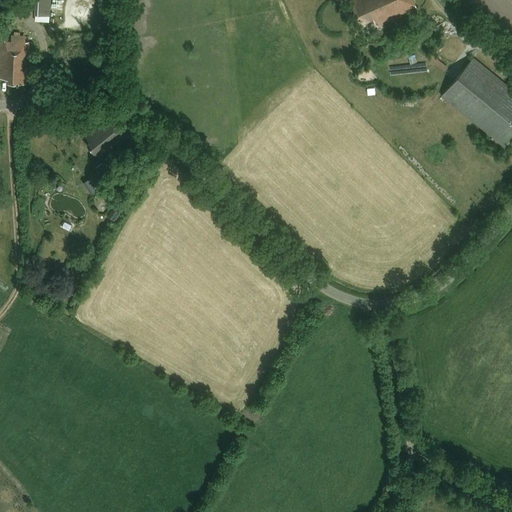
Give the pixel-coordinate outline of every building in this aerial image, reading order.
[(22,12),(27,1),(24,0),(18,0),(14,9),(22,12)] [(50,15),(50,0),(32,0),(32,6),(35,6),(35,15),(36,15),(35,22),(49,22),(49,15),(50,15)] [(349,0),(361,24),(373,19),(377,28),(416,10),(411,0),(349,0)] [(0,79),(8,80),(8,83),(26,84),(27,69),(28,69),(29,51),(29,43),(5,41),(6,38),(2,38),(1,50),(0,78),(0,79)] [(442,96),(505,147),(511,137),(511,88),(473,57),(442,96)] [(411,63),(411,69),(399,69),(399,72),(427,71),(426,62),(411,63)] [(90,144),(87,146),(97,158),(103,152),(104,153),(124,138),(108,118),(92,131),(93,132),(85,138),(90,144)] [(107,215),(114,221),(120,213),(113,208),(107,215)]
